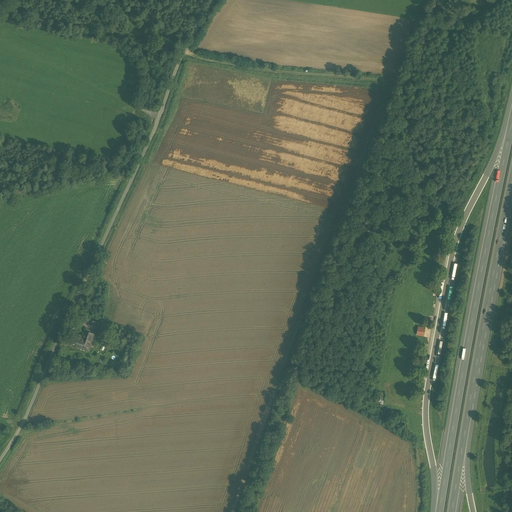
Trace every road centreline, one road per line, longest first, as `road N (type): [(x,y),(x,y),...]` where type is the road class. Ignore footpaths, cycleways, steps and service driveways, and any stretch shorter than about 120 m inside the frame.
road 1 (unclassified): [(0,459),(185,48),(215,0)]
road 2 (motorway): [(511,118),(437,511)]
road 3 (track): [(185,48),(271,71),(403,82),(428,30),(477,32)]
road 4 (motorway): [(464,433),(511,182)]
road 5 (motorway): [(511,93),(499,144),(453,246)]
